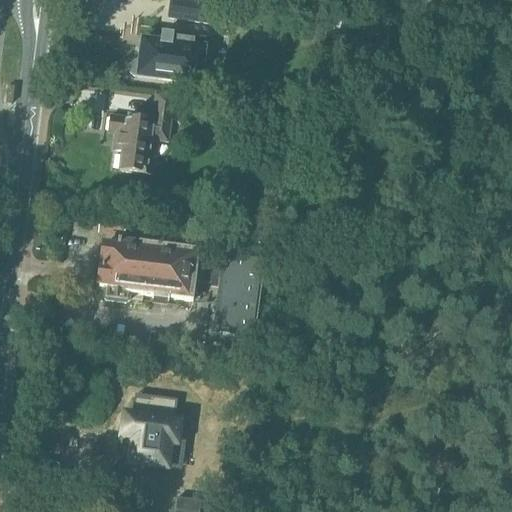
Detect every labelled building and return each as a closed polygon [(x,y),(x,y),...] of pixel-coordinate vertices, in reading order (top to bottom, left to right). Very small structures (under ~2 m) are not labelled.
[(209,25),(212,1),(201,0),(170,0),(167,20),(209,25)] [(198,86),(204,43),(172,39),(173,36),(161,35),(160,44),(142,42),(141,48),(139,62),(136,62),(135,62),(134,62),(133,63),(132,63),(132,64),(131,64),(130,65),(130,66),(129,66),(129,67),(129,68),(129,69),(129,70),(129,71),(129,72),(129,73),(130,74),(130,75),(131,75),(131,76),(132,76),(132,77),(133,77),(134,77),(134,78),(198,86)] [(155,95),(151,123),(109,117),(107,135),(124,137),(119,173),(145,177),(150,142),(167,144),(170,121),(177,122),(181,99),(155,95)] [(242,105),(225,103),(224,115),(240,117),(242,105)] [(101,219),(99,233),(122,236),(124,222),(101,219)] [(98,273),(97,280),(99,282),(98,287),(104,288),(102,299),(105,302),(125,304),(129,302),(130,295),(192,303),(195,282),(218,285),(211,333),(251,338),(262,261),(222,255),(219,271),(212,270),(211,275),(196,273),(199,252),(119,242),(119,244),(116,243),(115,247),(104,246),(101,271),(98,273)] [(124,439),(121,462),(129,463),(128,467),(147,469),(147,468),(167,470),(170,446),(183,447),(186,424),(173,422),(176,402),(149,398),(148,401),(134,399),(132,417),(124,416),(121,439),(124,439)] [(176,499),(174,511),(198,511),(200,502),(176,499)]
